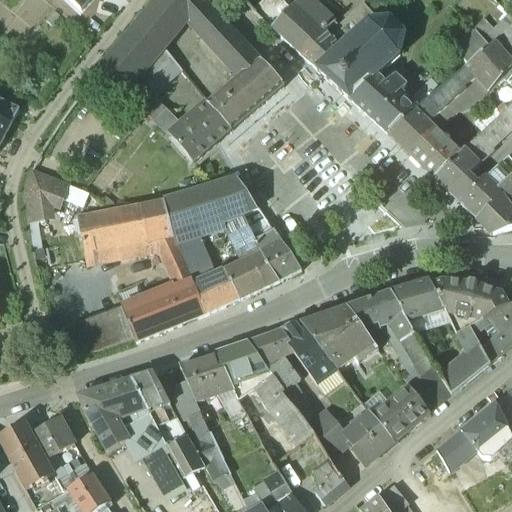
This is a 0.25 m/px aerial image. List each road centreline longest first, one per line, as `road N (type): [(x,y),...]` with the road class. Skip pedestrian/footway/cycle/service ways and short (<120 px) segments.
road 1 (residential): [(55,391),(10,196),(55,107),(141,0)]
road 2 (secondary): [(55,391),(358,270),(435,255)]
road 3 (residential): [(435,255),(303,85),(217,0)]
road 4 (residential): [(511,369),(333,511)]
road 5 (residential): [(126,511),(55,391)]
